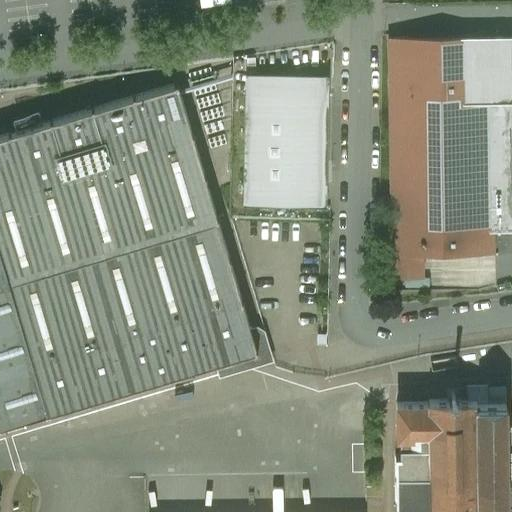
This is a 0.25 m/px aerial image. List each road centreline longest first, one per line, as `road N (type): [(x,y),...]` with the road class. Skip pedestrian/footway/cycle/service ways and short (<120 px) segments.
road 1 (residential): [(511,318),(382,338),(360,320),(361,0)]
road 2 (unknown): [(287,244),(292,367)]
